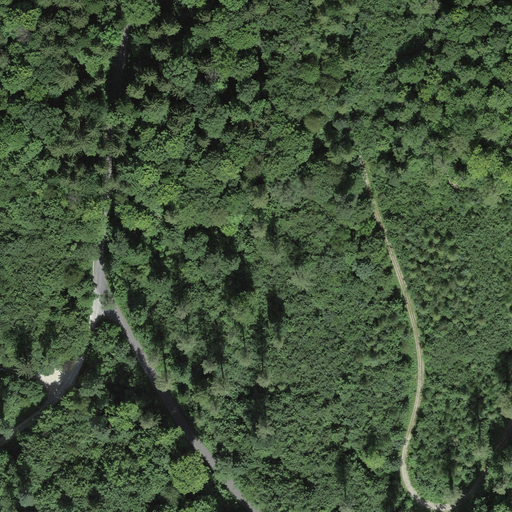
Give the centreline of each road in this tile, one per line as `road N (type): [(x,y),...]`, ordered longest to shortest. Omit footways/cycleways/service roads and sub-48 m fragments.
road 1 (track): [(361,0),(355,141),(420,351),(406,482),(421,504),(460,503),(511,423)]
road 2 (unclassified): [(253,511),(198,447),(100,284),(106,152),(128,0)]
road 3 (track): [(0,441),(64,393),(103,293)]
